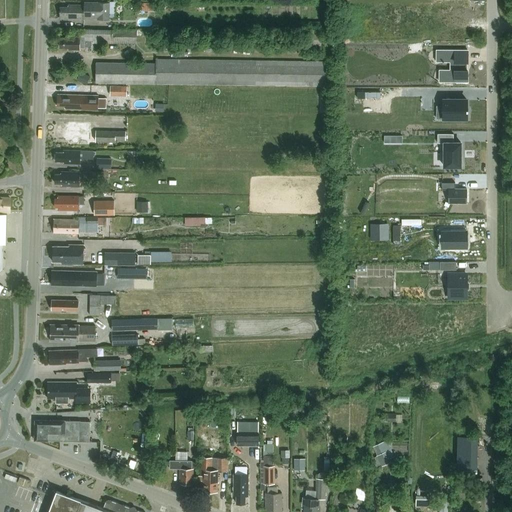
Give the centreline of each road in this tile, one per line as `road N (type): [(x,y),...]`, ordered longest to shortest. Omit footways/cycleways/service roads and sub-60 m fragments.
road 1 (residential): [(492,27),(491,291)]
road 2 (secondary): [(0,403),(30,352),(36,181)]
road 3 (tertiary): [(200,511),(2,436)]
road 4 (secondary): [(36,181),(42,0)]
